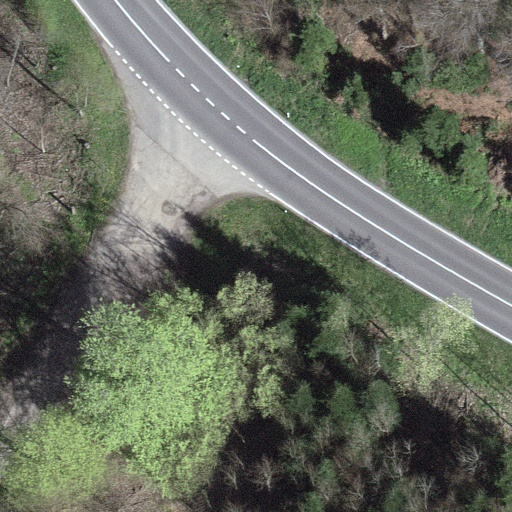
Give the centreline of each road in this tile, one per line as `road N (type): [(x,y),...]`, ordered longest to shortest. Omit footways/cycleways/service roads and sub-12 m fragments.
road 1 (secondary): [(116,0),(199,93),(298,177),(511,307)]
road 2 (track): [(199,93),(0,429)]
